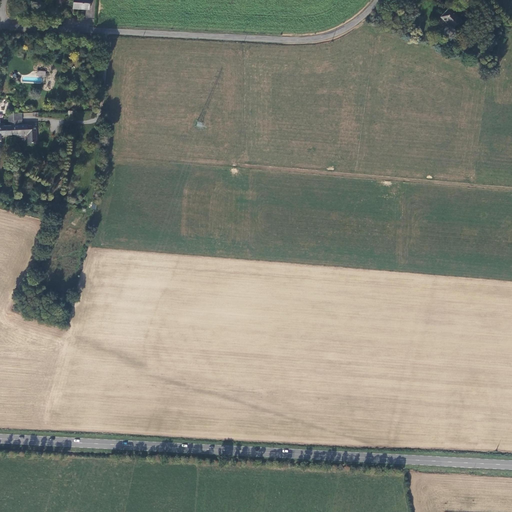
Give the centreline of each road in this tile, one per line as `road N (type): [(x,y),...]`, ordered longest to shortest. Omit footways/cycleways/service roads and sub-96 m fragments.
road 1 (primary): [(511,465),(0,439)]
road 2 (tertiary): [(378,0),(346,28),(311,39),(2,23)]
road 3 (track): [(511,189),(244,164)]
